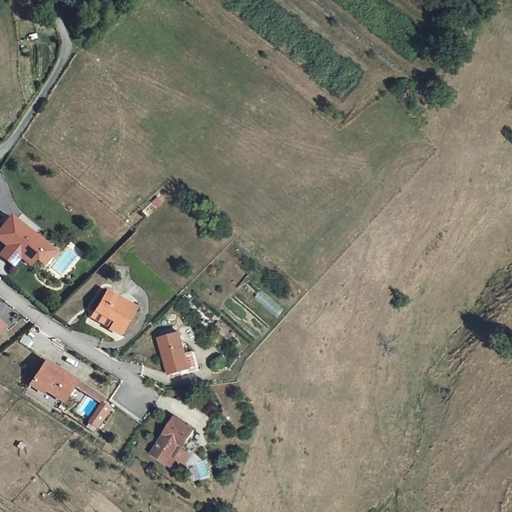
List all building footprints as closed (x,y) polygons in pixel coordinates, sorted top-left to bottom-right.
[(32,230),(13,213),(0,227),(0,235),(8,243),(10,242),(15,247),(22,252),(20,253),(25,257),(30,262),(36,256),(43,263),(51,254),(44,247),(47,243),(38,235),(33,235),(30,232),(32,230)] [(10,242),(8,243),(1,251),(13,262),(20,253),(22,252),(19,250),(17,248),(15,246),(13,244),(11,243),(10,242)] [(55,250),(47,243),(44,247),(51,254),(55,250)] [(101,303),(117,313),(113,320),(123,326),(138,300),(112,285),(101,303)] [(97,311),(113,320),(117,313),(101,303),(97,311)] [(186,350),(178,327),(157,333),(169,371),(190,364),(191,368),(198,365),(193,347),(186,350)] [(57,397),(71,376),(40,356),(27,377),(57,397)] [(108,405),(100,399),(87,419),(95,424),(108,405)] [(182,422),(164,411),(143,446),(159,456),(170,438),(173,440),(182,422)]
